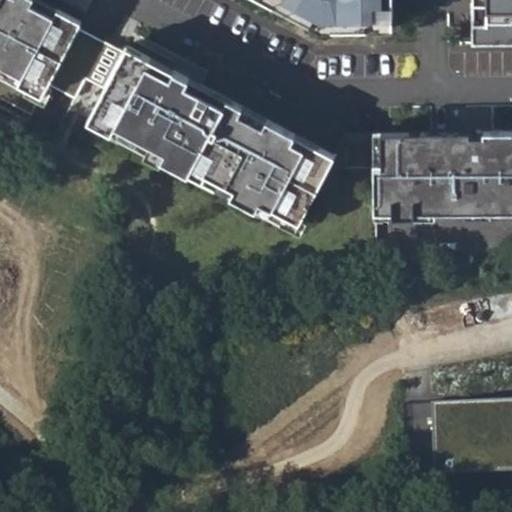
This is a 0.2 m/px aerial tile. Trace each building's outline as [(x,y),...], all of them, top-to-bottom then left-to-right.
[(79,26),(82,21),(58,8),(54,15),(32,3),(32,0),(0,0),(0,72),(42,95),(49,83),(79,26)] [(270,0),(320,26),(396,23),(394,0),(270,0)] [(511,0),(472,0),(473,41),(511,40),(511,0)] [(79,26),(49,83),(85,103),(94,107),(125,50),(115,45),(79,26)] [(94,107),(88,119),(296,228),(318,186),(325,190),(342,159),(334,154),(127,45),(125,50),(94,107)] [(474,125),(511,125),(511,102),(475,101),(474,125)] [(374,140),(375,216),(511,214),(511,129),(484,130),(484,135),(470,135),(470,130),(346,130),(351,140),(374,140)] [(346,130),(334,154),(342,159),(351,140),(346,130)] [(511,398),(434,403),(435,471),(511,466),(511,398)]
